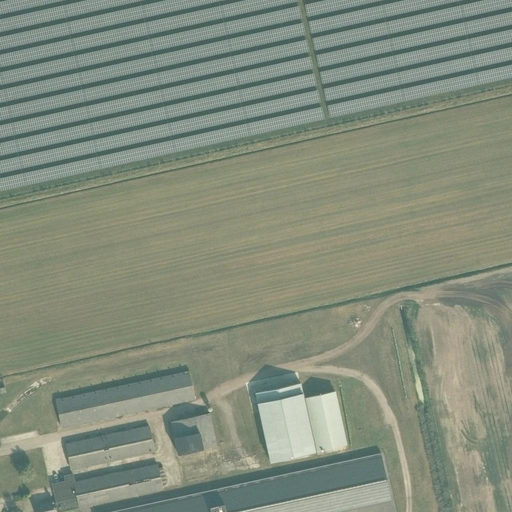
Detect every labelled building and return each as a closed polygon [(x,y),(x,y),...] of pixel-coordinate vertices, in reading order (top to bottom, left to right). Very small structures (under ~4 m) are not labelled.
[(62,428),(72,426),(196,399),(190,372),(56,400),(62,428)] [(301,448),(315,445),(345,438),(335,392),(304,399),(301,384),(256,394),(269,455),(301,448)] [(211,413),(195,417),(195,416),(171,421),(179,454),(202,449),(202,450),(218,446),(211,413)] [(149,426),(75,443),(66,445),(71,469),(155,451),(149,426)] [(341,511),(392,501),(382,452),(108,511),(341,511)] [(58,511),(79,508),(89,505),(163,489),(162,486),(167,485),(163,468),(159,469),(158,465),(84,481),(74,483),(72,476),(63,478),(64,483),(51,486),(55,503),(54,504),(53,501),(36,505),(37,511),(58,511)]
